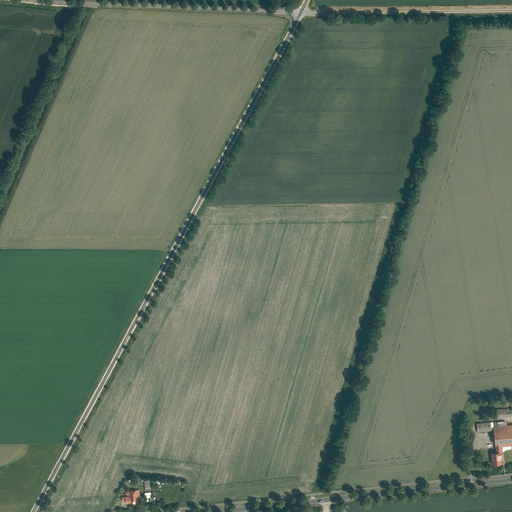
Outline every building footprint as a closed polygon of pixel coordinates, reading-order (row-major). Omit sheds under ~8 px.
[(511,416),(511,407),(496,409),(497,417),(511,416)] [(491,430),(490,421),(476,422),(477,432),(491,430)] [(511,423),(493,426),(495,451),(501,451),(502,458),(503,458),(502,446),(511,444),(511,423)] [(495,451),(491,452),(492,464),(502,463),(502,458),(501,451),(495,451)] [(125,496),(125,503),(138,501),(138,496),(139,494),(139,489),(128,490),(128,491),(126,491),(125,492),(126,494),(127,495),(128,494),(128,495),(125,496)]
